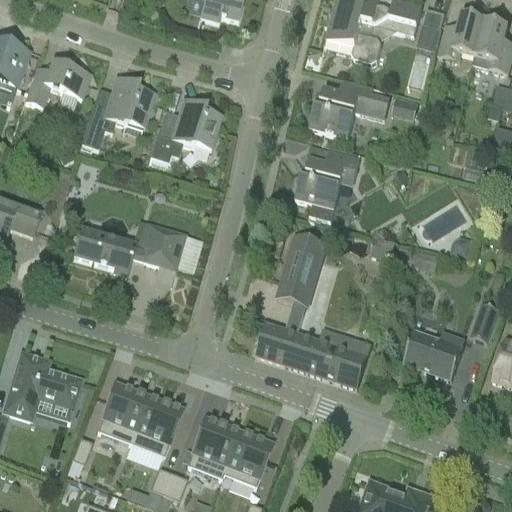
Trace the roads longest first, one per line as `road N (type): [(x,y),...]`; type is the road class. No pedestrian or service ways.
road 1 (residential): [(259,83),(193,360)]
road 2 (residential): [(0,1),(136,51),(259,83)]
road 3 (residential): [(0,298),(193,360)]
road 4 (residential): [(193,360),(357,420)]
road 5 (residential): [(357,420),(511,473)]
